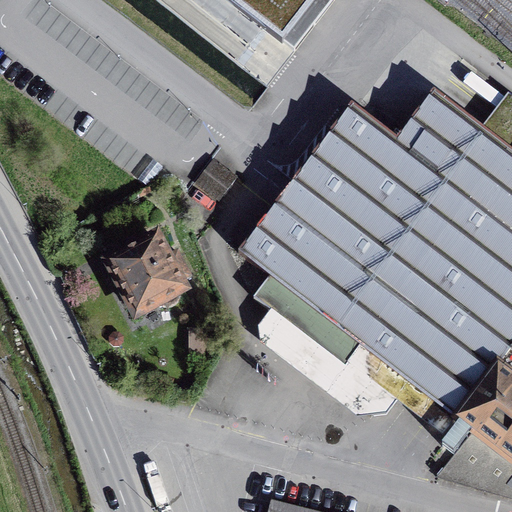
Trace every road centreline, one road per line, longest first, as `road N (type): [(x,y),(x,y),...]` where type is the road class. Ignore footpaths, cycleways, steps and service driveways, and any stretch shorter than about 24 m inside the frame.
road 1 (residential): [(485,511),(148,422),(99,433)]
road 2 (residential): [(511,76),(414,4),(391,2),(289,134),(259,137)]
road 3 (residential): [(76,0),(259,137)]
road 4 (primary): [(0,227),(99,433)]
